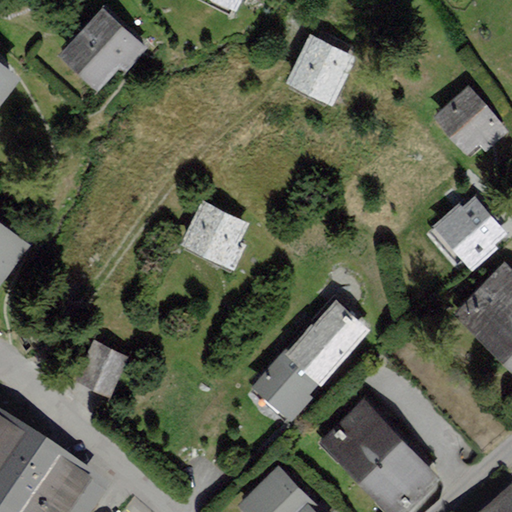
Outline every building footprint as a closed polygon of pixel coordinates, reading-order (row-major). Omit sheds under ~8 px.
[(235,0),(202,0),(230,12),(235,0)] [(139,50),(93,10),(49,60),(96,100),(139,50)] [(347,59),(302,37),(277,86),(322,108),(347,59)] [(0,72),(0,96),(12,82),(0,72)] [(498,129),(462,88),(425,120),(461,161),(498,129)] [(455,208),(452,204),(429,224),(467,268),(503,238),(470,197),(455,208)] [(242,222),(194,200),(173,245),(232,272),(246,242),(236,239),(242,222)] [(0,276),(19,249),(0,235),(0,276)] [(511,275),(498,262),(448,312),(511,375),(511,275)] [(247,383),(281,416),(363,331),(329,299),(247,383)] [(126,356),(88,338),(69,378),(106,396),(126,356)] [(356,398),(312,438),(381,511),(391,511),(429,477),(356,398)] [(76,511),(97,483),(0,420),(0,511),(76,511)] [(271,465),(230,500),(240,511),(307,511),(305,510),(310,503),(271,465)] [(511,511),(511,494),(504,485),(472,511),(511,511)]
